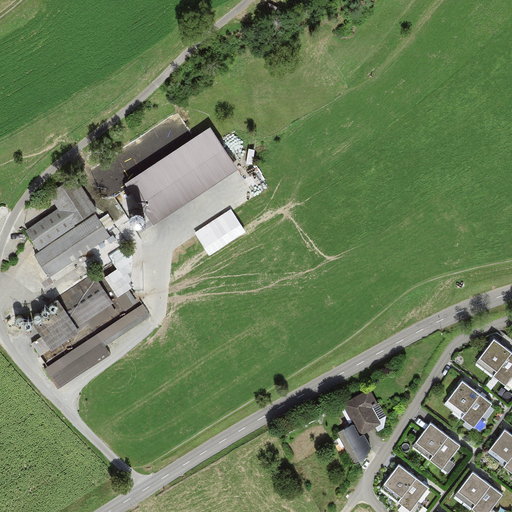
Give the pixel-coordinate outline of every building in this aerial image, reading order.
[(235,170),(210,133),(130,185),(155,222),(235,170)] [(62,208),(32,228),(46,248),(41,252),(55,273),(113,233),(99,212),(101,210),(77,176),(52,193),(62,208)] [(67,302),(39,319),(56,346),(90,325),(86,320),(118,300),(101,273),(64,296),(67,302)] [(502,344),(495,338),(481,356),(498,369),(511,352),(502,344)] [(511,351),(511,352),(498,369),(494,375),(506,384),(511,376),(511,351)] [(470,386),(462,380),(449,398),(466,411),(480,393),(470,386)] [(344,406),(354,424),(361,436),(364,434),(382,424),(372,408),(379,404),(371,391),(344,406)] [(480,393),(466,411),(462,416),(475,425),(492,402),(484,395),(480,393)] [(439,428),(431,422),(417,440),(435,453),(448,434),(439,428)] [(354,424),(338,433),(356,465),(364,460),(371,447),(366,438),(364,434),(361,436),(354,424)] [(511,434),(511,435),(505,430),(492,448),(509,461),(511,457),(511,434)] [(448,434),(435,453),(431,458),(443,467),(461,443),(452,437),(448,434)] [(460,449),(451,458),(457,464),(466,454),(460,449)] [(407,470),(399,464),(386,482),(403,495),(417,477),(407,470)] [(480,477),(474,472),(460,490),(478,503),(491,484),(480,477)] [(417,477),(403,495),(399,500),(412,509),(429,486),(420,479),(417,477)] [(491,484),(478,503),(474,508),(479,511),(490,511),(504,493),(493,486),(491,484)]
